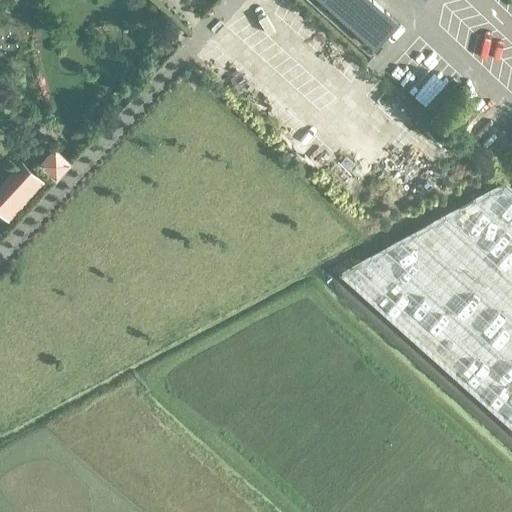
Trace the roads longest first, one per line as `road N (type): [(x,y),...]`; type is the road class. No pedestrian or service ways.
road 1 (unclassified): [(0,269),(244,0)]
road 2 (unknown): [(415,19),(356,85),(330,93),(300,81),(224,20)]
